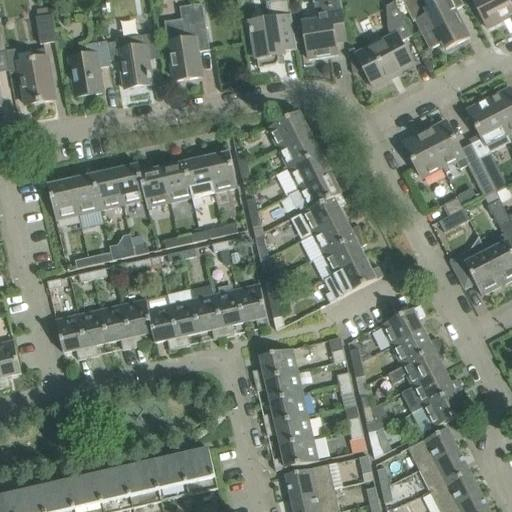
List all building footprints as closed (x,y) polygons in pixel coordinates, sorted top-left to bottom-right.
[(283,54),(297,51),(288,0),(267,3),(270,19),(251,22),(252,31),(250,31),(251,36),(253,35),(259,70),(276,67),(279,62),(278,58),(284,58),(283,54)] [(320,0),(299,3),(303,23),(309,61),(337,56),(332,25),(343,23),(346,43),(347,43),(340,0),(320,0)] [(401,0),(408,12),(413,23),(416,21),(431,50),(442,44),(446,51),(470,39),(456,11),(464,7),(461,0),(443,0),(444,1),(428,9),(423,0),(401,0)] [(511,0),(472,0),(487,30),(503,22),(501,19),(511,13),(511,0)] [(388,30),(391,36),(392,38),(356,57),(373,89),(391,80),(390,78),(413,66),(401,43),(413,37),(395,2),(387,6),(388,30)] [(165,22),(168,43),(174,83),(202,78),(198,54),(210,52),(205,23),(202,4),(179,8),(181,20),(165,22)] [(40,46),(57,44),(52,16),(36,18),(36,19),(40,46)] [(120,62),(125,91),(153,86),(149,62),(160,60),(156,35),(134,38),(136,49),(119,51),(118,50),(109,52),(110,64),(120,62)] [(117,41),(107,43),(108,50),(118,48),(117,41)] [(111,68),(110,64),(109,52),(108,50),(107,43),(85,46),(87,57),(69,60),(76,99),(103,94),(99,70),(111,68)] [(20,73),(26,107),(27,107),(27,104),(37,102),(38,105),(55,102),(48,58),(46,59),(45,50),(31,52),(33,61),(21,63),(18,50),(6,52),(10,75),(20,73)] [(511,93),(510,90),(489,101),(507,136),(511,132),(511,93)] [(499,150),(495,142),(507,136),(489,101),(467,112),(485,147),(490,155),(499,150)] [(267,130),(278,151),(310,135),(299,114),(267,130)] [(425,134),(443,169),(455,162),(459,170),(467,166),(484,200),(496,194),(472,148),(462,153),(446,123),(425,134)] [(421,180),(443,169),(425,134),(404,145),(421,180)] [(321,155),(310,135),(278,151),(289,171),(321,155)] [(507,188),(490,155),(479,160),(469,141),(470,143),(472,147),(472,148),(496,194),(507,188)] [(207,159),(215,194),(238,189),(228,146),(217,149),(219,156),(207,159)] [(183,156),(193,199),(195,209),(201,208),(203,204),(201,197),(215,194),(207,159),(194,162),(193,154),(183,156)] [(237,156),(240,170),(248,168),(245,154),(237,156)] [(289,171),(299,192),(331,175),(321,155),(289,171)] [(170,204),(193,199),(183,156),(173,159),(175,166),(162,169),(170,204)] [(148,164),(138,166),(146,202),(147,210),(170,204),(162,169),(150,172),(148,164)] [(124,207),(146,202),(138,166),(116,171),(124,207)] [(248,168),(240,170),(243,183),(251,181),(248,168)] [(102,212),(124,207),(116,171),(94,176),(102,212)] [(299,209),(302,216),(341,196),(331,175),(299,192),(288,197),(295,211),(299,209)] [(94,176),(71,181),(79,217),(102,212),(94,176)] [(71,181),(48,187),(56,222),(79,217),(71,181)] [(346,205),(341,196),(302,216),(313,236),(345,220),(339,208),(346,205)] [(444,207),(449,218),(464,210),(458,199),(444,207)] [(247,202),(250,215),(258,213),(255,200),(247,202)] [(502,234),(511,228),(511,225),(508,217),(499,200),(488,206),(502,234)] [(464,210),(449,218),(439,223),(445,235),(470,222),(464,210)] [(250,215),(255,239),(263,235),(258,213),(250,215)] [(313,236),(323,256),(362,236),(358,227),(351,231),(345,220),(313,236)] [(223,229),(225,237),(238,234),(236,226),(223,229)] [(225,237),(223,229),(209,232),(211,240),(225,237)] [(255,239),(260,261),(269,259),(263,235),(255,239)] [(136,257),(134,249),(131,236),(123,238),(117,247),(110,249),(113,263),(136,257)] [(178,239),(180,247),(193,244),(192,236),(178,239)] [(323,256),(334,277),(366,260),(360,249),(367,245),(362,236),(323,256)] [(503,286),(511,281),(511,251),(504,237),(494,242),(497,248),(486,254),(503,286)] [(180,247),(178,239),(164,242),(166,251),(180,247)] [(240,240),(226,243),(228,251),(241,248),(240,240)] [(226,243),(212,246),(214,254),(228,251),(226,243)] [(147,246),(134,249),(136,257),(149,254),(147,246)] [(195,250),(181,253),(183,261),(197,258),(195,250)] [(470,251),(450,262),(464,290),(470,287),(469,285),(474,283),(481,297),(503,286),(486,254),(475,259),(470,251)] [(181,253),(167,256),(169,264),(183,261),(181,253)] [(102,256),(89,259),(91,268),(104,265),(102,256)] [(75,262),(77,271),(91,268),(89,259),(75,262)] [(272,273),(269,259),(260,261),(263,275),(272,273)] [(153,268),(151,260),(135,264),(137,271),(153,268)] [(366,260),(334,277),(325,281),(331,294),(326,296),(330,305),(384,278),(379,268),(372,272),(366,260)] [(125,274),(137,271),(135,264),(124,266),(125,274)] [(106,270),(92,273),(94,281),(108,278),(106,270)] [(94,281),(92,273),(79,276),(81,284),(94,281)] [(47,283),(49,291),(63,288),(61,280),(47,283)] [(259,332),(270,329),(260,286),(237,292),(245,324),(256,322),(259,332)] [(267,293),(270,307),(279,305),(276,291),(267,293)] [(237,292),(215,297),(225,340),(235,337),(232,327),(245,324),(237,292)] [(170,352),(180,350),(169,307),(167,297),(145,302),(155,345),(167,342),(170,352)] [(215,297),(193,302),(200,334),(212,332),(214,342),(225,340),(215,297)] [(155,345),(145,302),(123,307),(133,350),(143,347),(141,337),(153,335),(155,345)] [(188,337),(200,334),(193,302),(169,307),(180,350),(190,347),(188,337)] [(279,305),(270,307),(274,320),(282,318),(279,305)] [(123,352),(133,350),(123,307),(101,312),(108,345),(121,342),(123,352)] [(381,327),(392,348),(424,332),(418,321),(425,317),(420,307),(381,327)] [(101,312),(78,317),(88,360),(99,357),(97,347),(108,345),(101,312)] [(78,317),(56,322),(64,355),(76,352),(79,362),(88,360),(78,317)] [(430,343),(424,332),(392,348),(402,369),(441,349),(437,340),(430,343)] [(340,339),(329,342),(332,353),(343,351),(340,339)] [(9,378),(21,375),(14,342),(0,345),(0,385),(1,390),(11,388),(9,378)] [(441,349),(402,369),(388,376),(393,386),(404,380),(403,378),(406,376),(413,389),(445,373),(439,361),(446,358),(441,349)] [(350,352),(353,366),(361,364),(358,350),(350,352)] [(253,373),(255,383),(298,373),(293,351),(260,358),(263,371),(253,373)] [(343,351),(332,353),(334,365),(346,362),(343,351)] [(365,377),(361,364),(353,366),(356,380),(365,377)] [(270,403),(303,395),(298,373),(255,383),(257,393),(268,391),(270,403)] [(445,373),(413,389),(402,395),(412,415),(423,410),(462,390),(457,380),(450,384),(445,373)] [(337,377),(339,387),(351,385),(349,375),(337,377)] [(353,394),(351,385),(339,387),(342,397),(353,394)] [(462,390),(423,410),(434,431),(466,414),(456,394),(463,391),(462,390)] [(263,418),(265,428),(308,418),(303,395),(270,403),(273,415),(263,418)] [(360,398),(363,412),(371,410),(368,396),(360,398)] [(374,423),(371,410),(363,412),(366,425),(374,423)] [(281,448),(313,440),(308,418),(265,428),(268,438),(278,435),(281,448)] [(347,422),(349,432),(361,429),(359,419),(347,422)] [(363,439),(361,429),(349,432),(352,441),(363,439)] [(448,430),(408,450),(419,472),(459,451),(448,430)] [(378,433),(368,435),(373,461),(385,455),(380,447),(378,433)] [(273,462),(276,473),(319,463),(313,440),(281,448),(283,460),(273,462)] [(209,451),(181,457),(190,497),(218,490),(209,451)] [(470,473),(459,451),(419,472),(430,493),(470,473)] [(181,457),(153,464),(162,503),(190,497),(181,457)] [(368,458),(359,460),(362,476),(371,473),(368,458)] [(153,464),(125,470),(134,510),(162,503),(153,464)] [(334,490),(329,467),(286,476),(291,500),(334,490)] [(125,470),(96,477),(104,511),(124,511),(134,510),(125,470)] [(385,471),(376,473),(380,488),(389,486),(385,471)] [(430,493),(439,511),(447,511),(481,495),(470,473),(430,493)] [(104,511),(96,477),(68,483),(74,511),(104,511)] [(74,511),(68,483),(40,489),(44,511),(74,511)] [(392,502),(389,486),(380,488),(383,504),(392,502)] [(44,511),(40,489),(12,496),(15,511),(44,511)] [(366,491),(369,506),(378,504),(375,489),(366,491)] [(291,500),(293,511),(339,511),(334,490),(291,500)] [(489,511),(481,495),(447,511),(489,511)] [(0,498),(0,511),(15,511),(12,496),(0,498)]
